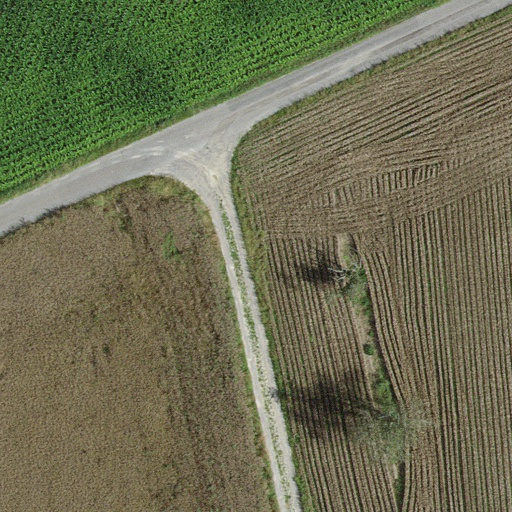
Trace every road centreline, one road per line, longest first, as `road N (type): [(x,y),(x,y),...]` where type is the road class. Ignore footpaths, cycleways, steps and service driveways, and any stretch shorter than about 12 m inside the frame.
road 1 (unclassified): [(485,0),(0,217)]
road 2 (track): [(190,131),(211,179),(291,511)]
